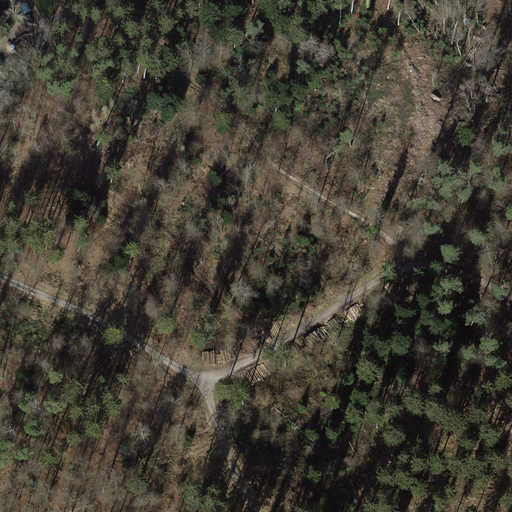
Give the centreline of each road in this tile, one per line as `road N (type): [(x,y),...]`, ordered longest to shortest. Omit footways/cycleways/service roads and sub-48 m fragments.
road 1 (track): [(196,363),(222,363),(416,270)]
road 2 (track): [(0,275),(94,308),(196,363)]
road 3 (track): [(196,363),(254,511)]
road 4 (residential): [(71,0),(0,100)]
